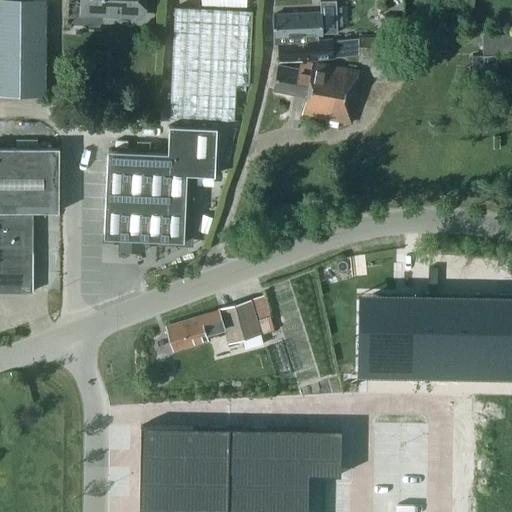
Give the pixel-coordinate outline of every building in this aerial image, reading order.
[(0,0),(0,94),(43,95),(44,1),(14,0),(0,0)] [(83,0),(83,15),(141,18),(141,0),(83,0)] [(251,11),(200,9),(174,8),(169,117),(233,120),(235,84),(248,85),(251,11)] [(320,12),(273,14),(274,45),(278,45),(278,60),(309,60),(332,56),(357,54),(356,37),(331,39),(313,41),(312,34),(321,34),(320,12)] [(511,35),(483,36),(484,57),(511,55),(511,35)] [(400,38),(358,37),(358,55),(400,56),(400,38)] [(311,63),(307,62),(307,64),(300,63),(298,70),(277,66),(273,90),(305,96),(302,112),(349,120),(355,86),(352,85),(357,71),(311,62),(311,63)] [(167,154),(108,151),(103,237),(119,238),(119,246),(143,247),(143,239),(183,241),(186,174),(214,175),(216,128),(169,126),(167,154)] [(0,291),(32,291),(31,212),(57,212),(57,146),(0,146),(0,291)] [(289,287),(298,285),(297,278),(269,283),(272,299),(290,296),(289,287)] [(358,374),(358,375),(511,377),(511,291),(372,290),(371,374),(358,374)] [(242,340),(245,349),(262,344),(249,299),(217,308),(218,310),(201,315),(201,314),(164,325),(172,350),(208,339),(205,329),(223,324),(229,343),(242,340)] [(330,375),(313,323),(283,332),(300,385),(330,375)] [(137,511),(306,511),(307,473),(339,473),(339,427),(307,427),(139,424),(137,511)] [(496,511),(511,511),(511,424),(498,425),(497,452),(503,477),(503,494),(497,494),(496,511)]
